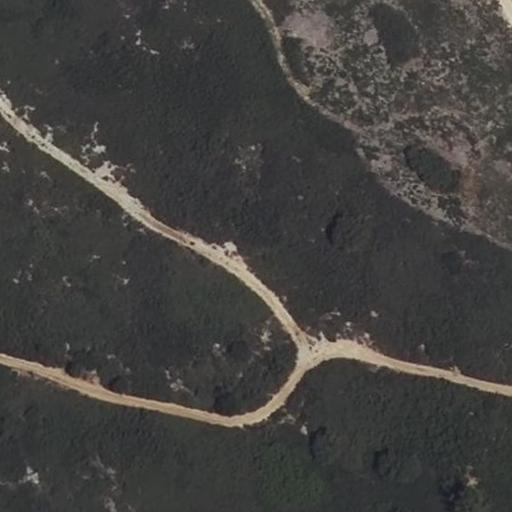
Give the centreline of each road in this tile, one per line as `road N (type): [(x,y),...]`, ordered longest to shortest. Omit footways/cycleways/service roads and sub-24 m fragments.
road 1 (track): [(511,383),(307,335),(227,258),(134,210),(0,98)]
road 2 (track): [(307,335),(290,394),(222,425),(0,359)]
